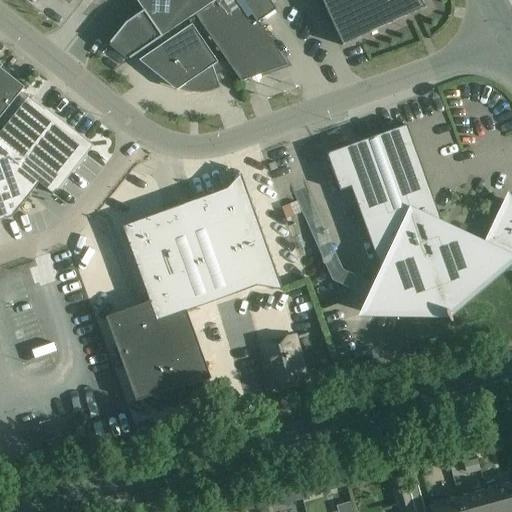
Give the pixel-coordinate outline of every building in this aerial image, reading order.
[(217,0),(135,0),(144,11),(135,17),(137,20),(128,25),(122,33),(119,31),(113,40),(114,40),(115,39),(126,48),(128,46),(134,55),(133,56),(133,57),(191,18),(217,0)] [(277,11),(269,0),(219,0),(196,16),(241,82),(288,66),(259,23),(277,11)] [(321,0),(342,46),(426,8),(421,0),(321,0)] [(196,93),(199,93),(204,93),(209,92),(211,91),(214,90),(215,90),(219,88),(212,66),(218,63),(192,25),(138,61),(176,91),(179,89),(180,90),(183,91),(191,92),(196,93)] [(0,118),(24,88),(0,68),(0,118)] [(43,112),(44,110),(28,98),(0,130),(0,161),(30,195),(39,184),(52,194),(56,189),(54,188),(81,155),(79,141),(43,112)] [(452,232),(443,228),(406,126),(327,155),(340,191),(351,188),(382,276),(378,283),(366,307),(367,308),(365,313),(448,314),(511,260),(506,258),(511,252),(511,205),(509,201),(490,240),(491,241),(484,248),(462,237),(459,230),(452,232)] [(0,161),(0,220),(13,216),(30,195),(0,161)] [(232,187),(122,227),(149,302),(105,318),(136,402),(177,386),(178,389),(210,379),(186,312),(257,286),(283,291),(249,198),(232,187)] [(289,189),(272,197),(280,212),(296,204),(289,189)] [(235,317),(219,318),(221,329),(236,328),(235,317)] [(295,337),(259,346),(270,389),(306,379),(295,337)] [(424,511),(412,464),(403,467),(415,511),(424,511)] [(341,471),(341,469),(340,469),(334,471),(334,473),(338,487),(345,485),(341,471)] [(313,494),(309,480),(308,478),(296,481),(297,483),(301,498),(313,494)] [(296,482),(289,484),(289,485),(293,501),(301,498),(296,483),(296,482)] [(511,511),(511,483),(485,491),(490,511),(511,511)] [(393,489),(399,511),(413,511),(406,485),(393,489)] [(430,506),(431,511),(490,511),(485,491),(430,506)] [(242,511),(245,511),(256,509),(252,496),(239,500),(242,511)]
